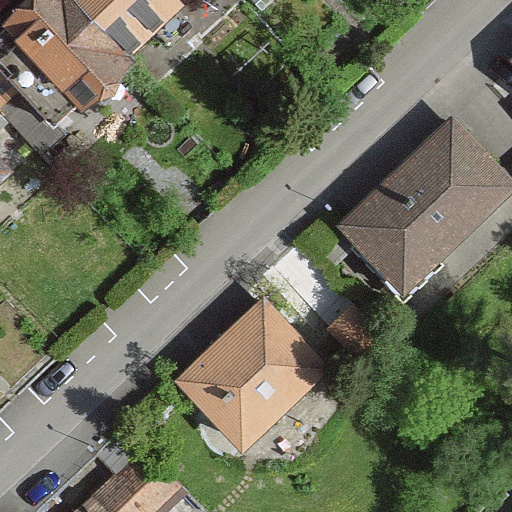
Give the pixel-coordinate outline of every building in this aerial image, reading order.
[(135,67),(70,0),(46,0),(1,43),(77,123),(135,67)] [(174,0),(70,0),(135,67),(189,15),(174,0)] [(0,116),(0,224),(54,175),(0,116)] [(334,230),(404,305),(511,205),(511,189),(450,122),(334,230)] [(262,307),(181,384),(249,456),(330,378),(262,307)] [(140,455),(85,511),(163,511),(180,494),(140,455)]
